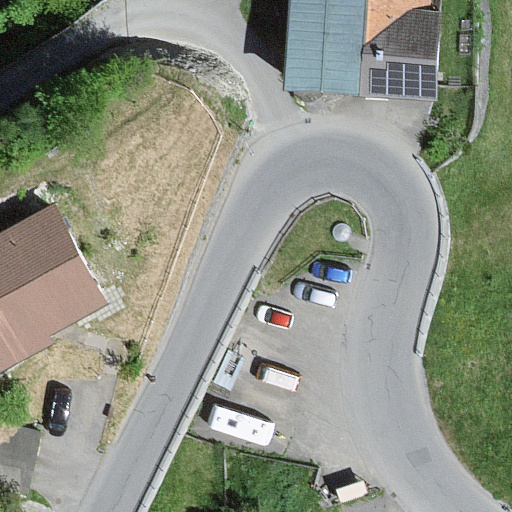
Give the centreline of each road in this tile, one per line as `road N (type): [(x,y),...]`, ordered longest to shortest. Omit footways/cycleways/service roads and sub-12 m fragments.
road 1 (tertiary): [(457,511),(411,467),(389,418),(383,346),(405,266),(399,213),(369,168),(343,159),(316,160),(274,180),(108,511)]
road 2 (track): [(293,168),(228,52),(205,35),(128,30),(0,97)]
